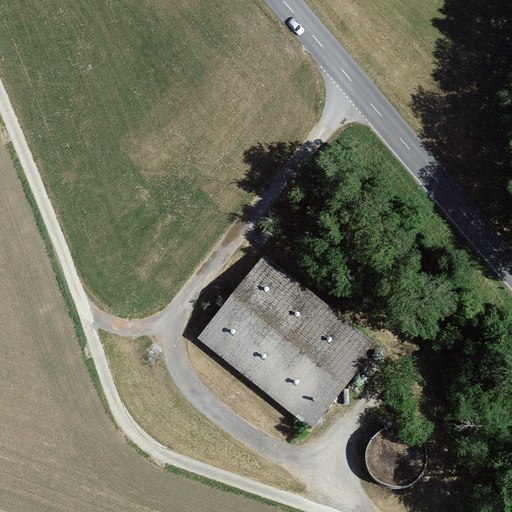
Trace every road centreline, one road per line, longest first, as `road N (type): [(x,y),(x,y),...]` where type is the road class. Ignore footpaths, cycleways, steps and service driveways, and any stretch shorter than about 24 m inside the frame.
road 1 (track): [(0,96),(119,418),(169,461),(316,511)]
road 2 (unknown): [(110,392),(361,86)]
road 3 (tertiary): [(287,0),(511,263)]
